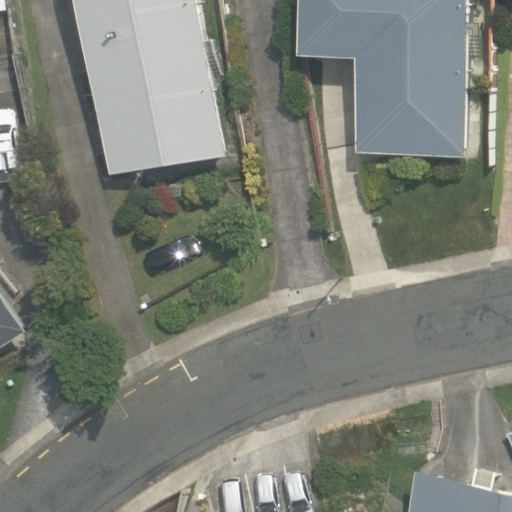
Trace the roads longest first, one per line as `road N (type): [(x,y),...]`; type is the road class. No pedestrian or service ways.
road 1 (residential): [(60,511),(172,431),(284,375),(511,319)]
road 2 (unknown): [(284,375),(235,0)]
